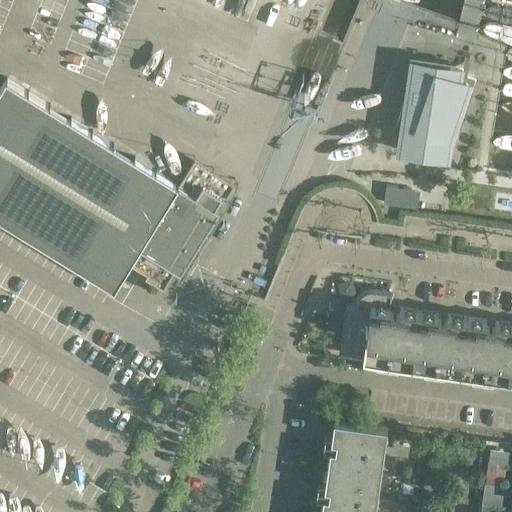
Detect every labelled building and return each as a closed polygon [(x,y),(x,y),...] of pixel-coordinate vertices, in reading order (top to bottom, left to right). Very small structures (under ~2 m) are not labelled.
[(327,83),(336,51),(315,46),(307,78),(327,83)] [(406,121),(399,143),(405,146),(405,145),(444,151),(444,150),(450,152),(474,82),(455,75),(456,71),(444,69),(445,63),(410,57),(406,83),(412,84),(409,109),(408,109),(404,121),(406,121)] [(6,77),(0,86),(0,216),(114,286),(129,262),(147,273),(145,277),(163,288),(221,194),(203,183),(196,194),(191,192),(189,196),(176,188),(178,183),(6,77)] [(274,261),(288,223),(278,219),(264,257),(274,261)] [(257,268),(257,269),(243,264),(234,288),(263,300),(273,275),(257,268)] [(414,345),(416,327),(419,310),(389,305),(390,294),(372,291),(366,292),(361,296),(359,301),(356,321),(348,320),(344,349),(363,352),(362,363),(387,366),(388,360),(411,363),(414,345)] [(419,310),(416,327),(414,345),(411,363),(459,370),(467,316),(419,310)] [(507,377),(510,359),(511,341),(511,322),(467,316),(459,370),(507,377)] [(387,425),(352,420),(334,417),(327,465),(381,473),(387,425)] [(490,449),(488,461),(496,462),(497,462),(498,450),(490,449)] [(488,461),(487,473),(494,474),(496,462),(488,461)] [(327,465),(320,511),(374,511),(381,473),(327,465)] [(484,493),(482,504),(490,505),(490,502),(495,503),(496,494),(484,493)]
